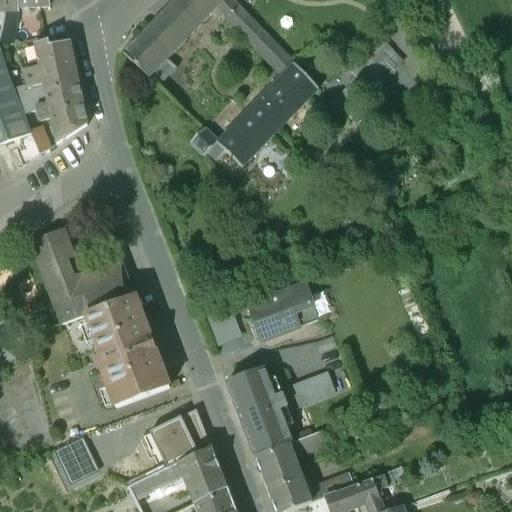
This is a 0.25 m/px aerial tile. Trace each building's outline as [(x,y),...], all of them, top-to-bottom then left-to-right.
[(0,0),(0,12),(19,12),(19,8),(18,0),(0,0)] [(18,0),(19,8),(50,7),(49,0),(18,0)] [(178,0),(124,56),(157,88),(175,69),(167,62),(214,13),(220,20),(224,15),(218,9),(226,0),(178,0)] [(295,67),(230,0),(226,0),(218,9),(224,15),(284,78),(295,67)] [(19,14),(19,12),(0,12),(0,39),(6,15),(16,14),(19,14)] [(0,42),(10,45),(16,14),(6,15),(0,39),(0,41),(0,42)] [(393,25),(319,95),(347,124),(421,54),(393,25)] [(32,34),(35,47),(46,43),(44,32),(32,34)] [(70,44),(48,49),(47,43),(46,43),(35,47),(40,68),(46,92),(78,85),(70,44)] [(14,91),(8,78),(0,52),(0,146),(31,135),(25,118),(24,117),(14,91)] [(319,91),(295,67),(284,78),(217,145),(225,153),(242,169),(319,91)] [(40,68),(25,71),(29,88),(14,91),(24,117),(38,111),(41,121),(52,119),(46,92),(40,68)] [(87,127),(78,85),(46,92),(52,119),(58,145),(87,127)] [(34,114),(25,118),(31,135),(41,156),(49,150),(34,114)] [(203,132),(190,145),(204,158),(209,154),(217,162),(225,153),(217,145),(203,132)] [(118,263),(80,277),(80,276),(77,277),(70,260),(73,259),(63,232),(32,244),(63,325),(86,317),(131,300),(118,263)] [(305,287),(249,308),(262,343),(318,322),(305,287)] [(150,339),(135,299),(131,300),(86,317),(93,335),(101,357),(95,360),(100,372),(102,372),(116,408),(169,388),(155,352),(156,351),(151,339),(150,339)] [(234,309),(211,318),(221,345),(244,336),(234,309)] [(93,335),(86,317),(63,325),(23,341),(30,359),(93,335)] [(297,373),(319,364),(310,343),(289,352),(297,373)] [(263,369),(226,383),(254,458),(292,444),(286,429),(279,411),(287,409),(282,396),(274,399),(268,382),(263,369)] [(327,376),(293,389),(300,407),(334,395),(327,376)] [(274,399),(282,396),(275,379),(268,382),(274,399)] [(293,426),(287,409),(279,411),(286,429),(293,426)] [(149,433),(167,470),(179,464),(211,449),(196,411),(149,433)] [(323,432),(309,438),(314,451),(328,446),(323,432)] [(292,444),(254,458),(263,482),(297,468),(292,454),(298,452),(299,454),(302,455),(314,451),(309,438),(292,444)] [(55,453),(71,485),(98,472),(82,440),(55,453)] [(211,449),(179,464),(184,478),(195,505),(226,489),(211,449)] [(167,470),(130,488),(136,501),(184,478),(179,464),(167,470)] [(297,468),(263,482),(274,511),(291,511),(311,504),(308,496),(297,468)] [(326,485),(330,497),(353,488),(353,489),(354,489),(349,475),(326,485)] [(383,478),(372,482),(377,494),(387,489),(391,488),(389,483),(386,484),(383,478)] [(330,497),(326,499),(330,511),(350,511),(357,510),(358,511),(383,511),(377,494),(372,482),(354,489),(353,489),(353,488),(330,497)] [(308,496),(311,504),(326,499),(330,497),(326,485),(314,489),(313,492),(314,494),(308,496)] [(235,511),(226,489),(195,505),(198,511),(235,511)]
